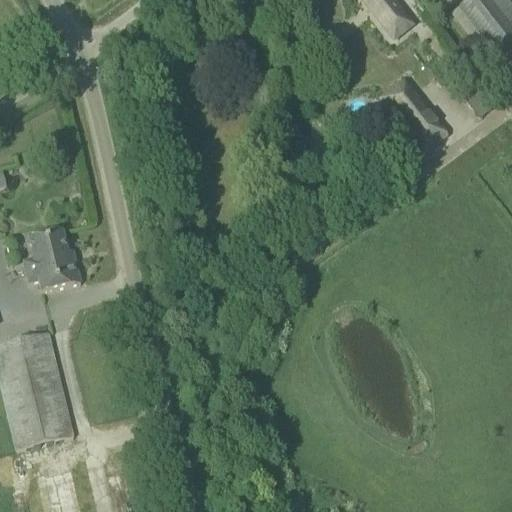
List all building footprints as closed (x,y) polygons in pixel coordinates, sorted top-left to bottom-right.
[(388,2),(390,0),(358,0),(392,42),(409,28),(388,2)] [(472,0),(458,11),(504,70),(511,63),(511,31),(487,0),(472,0)] [(403,83),(382,100),(423,152),(444,135),(414,97),(403,83)] [(69,267),(61,236),(46,239),(44,234),(26,239),(33,264),(22,266),(28,288),(38,285),(41,297),(79,288),(74,266),(69,267)] [(46,337),(27,342),(0,348),(0,401),(13,456),(72,441),(46,337)]
